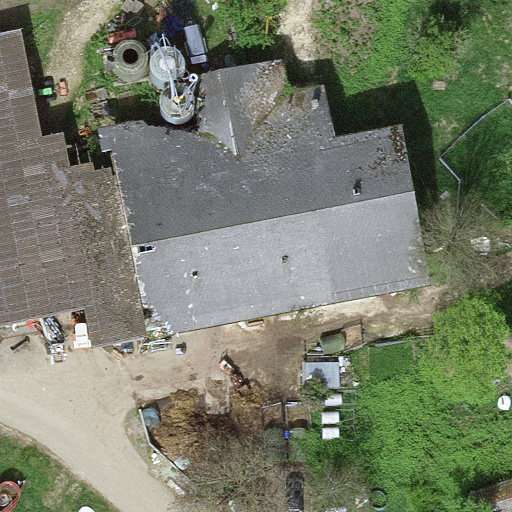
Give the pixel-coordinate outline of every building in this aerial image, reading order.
[(0,350),(56,342),(12,52),(0,54),(0,350)] [(111,63),(110,69),(111,76),(115,82),(121,86),(128,87),(134,85),(140,82),(144,76),(145,69),(143,63),(140,57),(134,53),(128,52),(121,53),(115,57),(111,63)] [(152,91),(153,91),(159,95),(166,95),(173,92),(178,88),(181,81),(181,74),(179,68),(174,62),(168,59),(161,59),(154,61),(149,66),(146,72),(145,79),(148,86),(152,91)] [(65,156),(102,344),(407,287),(383,153),(326,164),(315,109),(284,117),(274,75),(241,80),(242,85),(195,93),(202,131),(65,156)] [(157,106),(155,113),(156,120),(160,126),(165,130),(172,132),(179,131),(185,127),(189,122),(190,116),(190,109),(186,103),(181,99),(174,97),(168,97),(162,101),(157,106)] [(510,511),(504,493),(471,504),(474,511),(510,511)]
